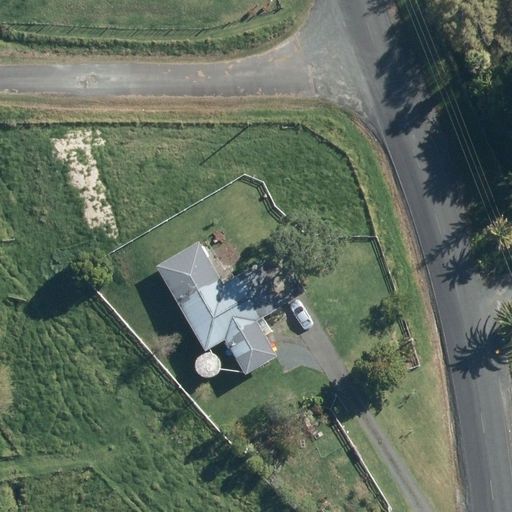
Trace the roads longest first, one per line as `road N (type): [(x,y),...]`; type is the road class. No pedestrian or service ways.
road 1 (unclassified): [(366,0),(446,222),(495,511)]
road 2 (track): [(393,71),(0,68)]
